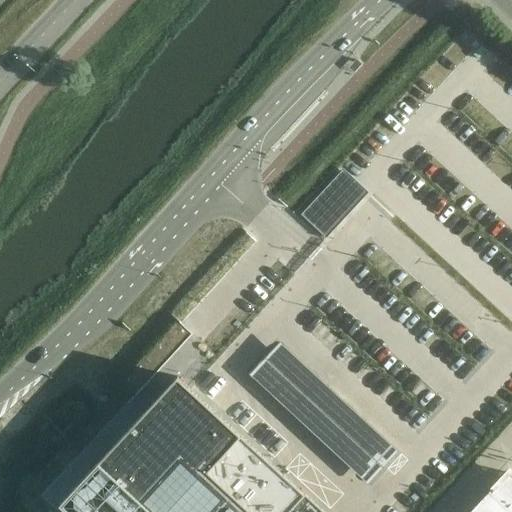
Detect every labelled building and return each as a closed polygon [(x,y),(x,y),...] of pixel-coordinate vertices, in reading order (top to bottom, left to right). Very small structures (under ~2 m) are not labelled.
[(369,192),(339,165),(296,213),(326,240),(369,192)] [(180,321),(126,379),(139,391),(192,333),(180,321)] [(90,470),(59,503),(68,511),(324,511),(177,376),(115,442),(90,470)] [(317,377),(303,392),(383,466),(397,450),(317,377)] [(490,489),(468,511),(511,511),(511,475),(509,473),(495,488),(490,489)]
